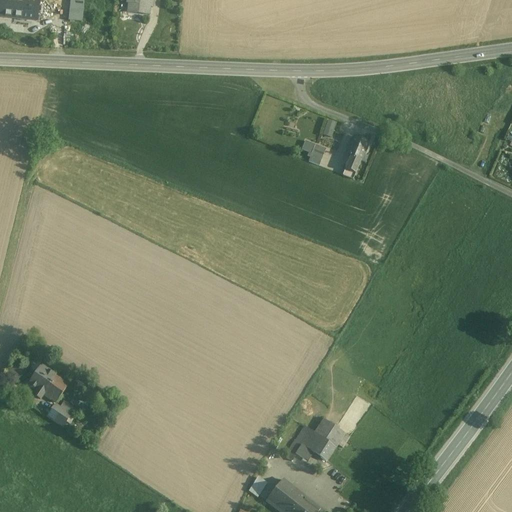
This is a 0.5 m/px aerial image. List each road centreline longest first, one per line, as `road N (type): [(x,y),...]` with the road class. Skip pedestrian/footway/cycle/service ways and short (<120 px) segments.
road 1 (secondary): [(0,59),(302,72),(511,49)]
road 2 (primary): [(402,511),(511,368)]
